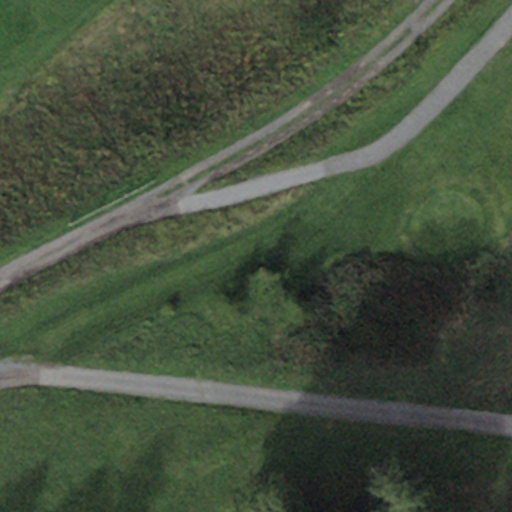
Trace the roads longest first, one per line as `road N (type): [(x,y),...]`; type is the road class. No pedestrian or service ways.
road 1 (track): [(443,0),(381,68),(259,147),(0,284)]
road 2 (track): [(0,378),(47,373),(511,426)]
road 3 (track): [(125,218),(362,158),(395,139),(511,18)]
